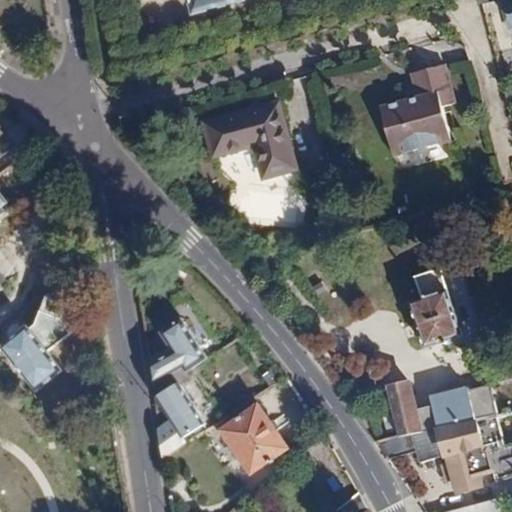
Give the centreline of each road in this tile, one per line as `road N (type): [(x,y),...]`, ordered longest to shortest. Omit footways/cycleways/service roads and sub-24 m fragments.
road 1 (residential): [(88,114),(450,22),(467,29),(511,171)]
road 2 (tertiary): [(394,511),(317,386),(91,138)]
road 3 (residential): [(151,511),(135,371),(126,361),(91,138)]
